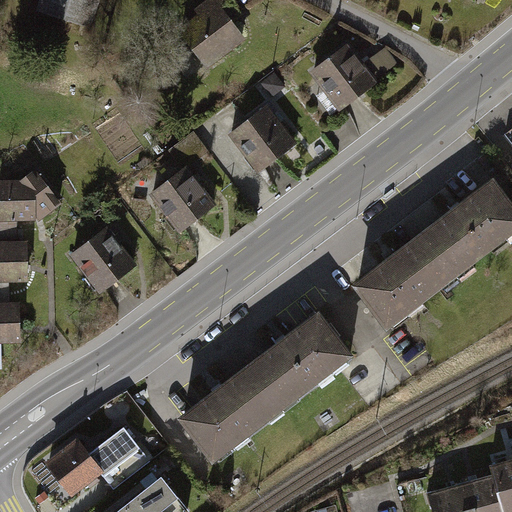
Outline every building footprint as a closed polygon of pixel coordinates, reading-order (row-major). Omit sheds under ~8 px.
[(102,0),(37,0),(31,20),(89,39),(102,0)] [(212,0),(168,34),(202,79),(244,47),(231,31),(241,23),(223,0),(212,0)] [(471,0),(492,10),(496,0),(471,0)] [(363,71),(347,49),(306,79),(335,118),(397,72),(385,55),(363,71)] [(268,110),(229,142),(262,182),(301,150),(268,110)] [(192,165),(152,196),(182,235),(222,204),(192,165)] [(1,205),(0,204),(0,243),(17,243),(20,222),(41,221),(66,202),(37,166),(20,177),(3,178),(1,205)] [(511,212),(491,187),(418,244),(453,289),(511,242),(511,212)] [(111,228),(75,257),(106,296),(142,267),(111,228)] [(17,243),(0,243),(0,281),(34,281),(33,242),(17,243)] [(382,344),(453,289),(418,244),(347,299),(382,344)] [(18,312),(0,312),(0,351),(19,351),(18,312)] [(316,319),(241,377),(277,423),(352,366),(316,319)] [(277,423),(241,377),(172,429),(208,476),(277,423)] [(78,446),(40,470),(67,505),(101,478),(78,446)] [(504,511),(511,511),(511,458),(492,464),(494,474),(504,511)] [(107,511),(182,511),(184,510),(152,471),(107,511)] [(469,511),(504,511),(494,474),(462,482),(469,511)] [(437,511),(469,511),(462,482),(432,490),(437,511)]
